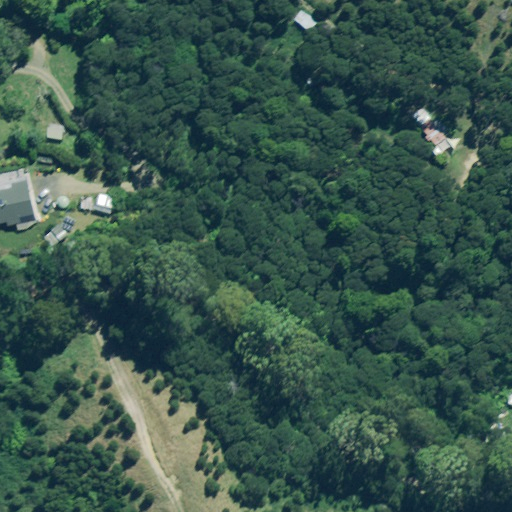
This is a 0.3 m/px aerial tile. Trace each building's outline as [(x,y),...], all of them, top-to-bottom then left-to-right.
[(304,9),(293,21),(310,37),(321,24),(304,9)] [(432,102),(411,118),(439,155),(461,139),(432,102)] [(0,225),(9,224),(10,229),(17,227),(18,233),(37,228),(35,218),(26,177),(12,180),(0,182),(0,225)] [(102,195),(98,207),(108,211),(112,199),(102,195)] [(82,198),(81,211),(94,211),(94,199),(82,198)] [(52,232),(62,242),(70,235),(59,224),(52,232)] [(62,242),(52,232),(44,240),(54,251),(62,242)]
